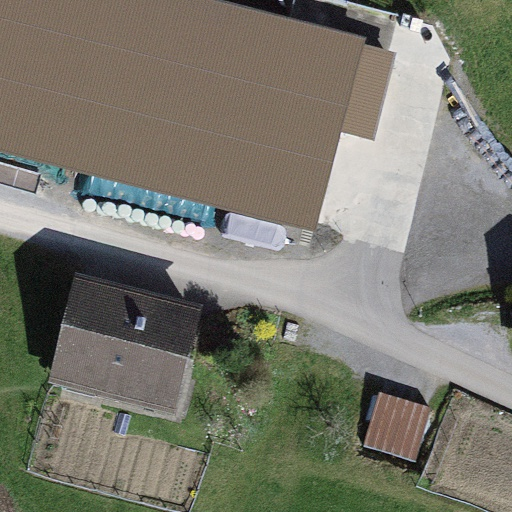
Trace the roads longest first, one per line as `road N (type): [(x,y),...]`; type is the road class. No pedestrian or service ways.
road 1 (unclassified): [(0,197),(63,210),(511,392)]
road 2 (track): [(511,260),(467,274),(411,348)]
